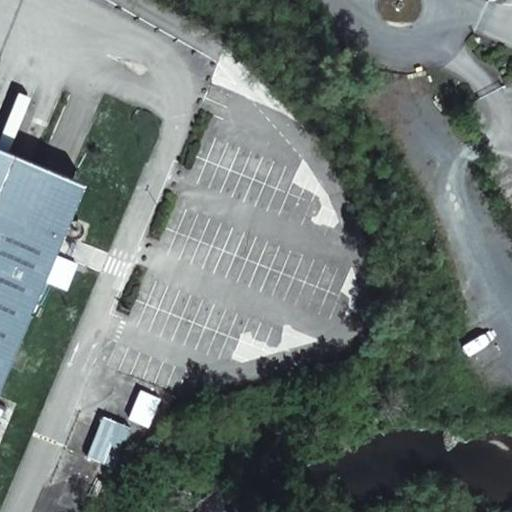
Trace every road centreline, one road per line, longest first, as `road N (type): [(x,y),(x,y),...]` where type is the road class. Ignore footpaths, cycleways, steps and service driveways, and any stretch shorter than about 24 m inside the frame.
road 1 (unknown): [(0,3),(191,80),(157,169)]
road 2 (unknown): [(157,169),(362,253),(335,309)]
road 3 (unknown): [(127,242),(335,309)]
road 4 (unknown): [(63,395),(101,405),(146,401),(222,375)]
road 5 (unknown): [(91,328),(222,375)]
road 6 (unknown): [(222,375),(282,348),(335,309)]
road 7 (unknown): [(16,511),(63,395)]
